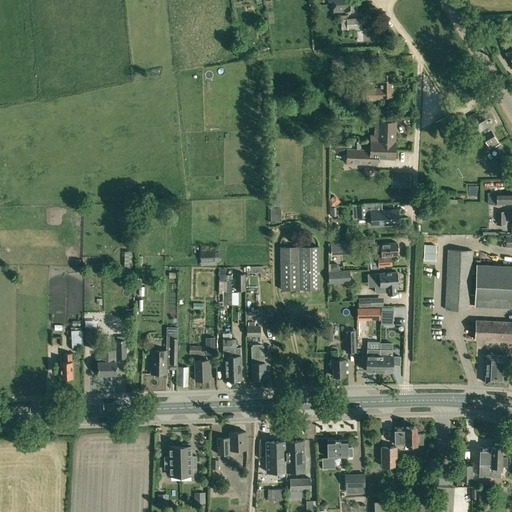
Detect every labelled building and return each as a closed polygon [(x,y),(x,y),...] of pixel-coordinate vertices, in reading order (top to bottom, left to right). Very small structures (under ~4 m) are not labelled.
[(332,0),(333,12),(355,10),(353,0),(332,0)] [(361,18),(341,19),(341,30),(347,29),(347,30),(356,29),(357,41),(372,40),(371,28),(362,28),(361,18)] [(366,88),(366,100),(381,99),(381,97),(392,97),(392,81),(394,80),(394,73),(380,74),(380,87),(366,88)] [(484,129),(486,133),(491,130),(489,126),(496,122),(486,105),(469,115),(480,132),(484,129)] [(449,114),(435,122),(444,137),(458,128),(449,114)] [(370,140),(369,149),(370,149),(395,150),(396,123),(376,122),(376,136),(370,136),(370,140)] [(491,130),(486,133),(482,136),(489,148),(498,142),(491,130)] [(500,143),(495,146),(502,158),(507,155),(500,143)] [(370,149),(369,149),(360,149),(351,149),(342,148),(341,158),(346,158),(346,163),(377,164),(377,158),(394,159),(395,150),(370,149)] [(280,207),(280,166),(272,166),(273,207),(280,207)] [(396,175),(396,184),(408,184),(408,175),(396,175)] [(488,204),(496,204),(496,193),(496,192),(490,192),(490,200),(488,200),(488,204)] [(511,192),(496,193),(496,204),(511,204),(511,192)] [(340,201),(335,196),(329,201),(335,206),(340,201)] [(373,205),(357,205),(358,217),(366,217),(366,213),(373,213),(373,205)] [(273,207),(270,207),(271,221),(281,221),(280,207),(273,207)] [(398,222),(398,211),(382,212),(382,213),(373,213),(374,223),(383,222),(383,224),(392,224),(392,222),(398,222)] [(496,224),(497,224),(505,225),(506,211),(496,211),(496,224)] [(432,225),(422,225),(423,237),(433,237),(432,225)] [(352,249),(352,242),(340,243),(334,243),(334,252),(352,250),(352,249)] [(377,257),(378,266),(391,265),(390,256),(390,255),(397,255),(396,242),(381,243),(381,244),(372,244),(372,252),(377,251),(378,257),(377,257)] [(319,289),(319,246),(281,246),(281,289),(319,289)] [(445,309),(470,310),(470,305),(511,306),(511,266),(477,265),(475,295),(471,295),(472,250),(447,249),(445,309)] [(200,253),(201,261),(215,260),(215,252),(200,253)] [(329,272),(329,283),(349,282),(349,271),(329,272)] [(396,293),(396,285),(397,284),(396,272),(374,273),(375,292),(387,291),(387,294),(396,293)] [(245,274),(236,274),(236,290),(245,290),(245,274)] [(382,297),(358,298),(359,306),(382,306),(382,297)] [(261,318),(260,307),(252,307),(253,318),(261,318)] [(379,307),(368,307),(368,319),(379,318),(379,307)] [(381,312),(381,324),(392,324),(393,312),(381,312)] [(474,339),(511,340),(511,321),(475,319),(474,339)] [(247,325),(247,336),(254,336),(260,336),(259,325),(255,325),(255,322),(248,322),(248,325),(247,325)] [(96,345),(96,327),(84,327),(85,345),(96,345)] [(152,350),(151,373),(166,373),(166,363),(171,363),(177,364),(177,338),(177,328),(169,328),(169,337),(166,337),(166,350),(152,350)] [(72,347),(83,346),(82,330),(71,330),(72,347)] [(116,330),(117,358),(126,358),(125,340),(133,340),(133,330),(116,330)] [(345,331),(346,352),(356,352),(355,330),(345,331)] [(214,354),(214,337),(206,338),(206,354),(214,354)] [(234,348),(236,348),(235,338),(223,339),(223,348),(234,348)] [(190,353),(201,354),(201,345),(190,345),(190,353)] [(253,345),(253,346),(251,346),(252,378),(265,377),(265,363),(264,363),(263,346),(262,346),(262,345),(253,345)] [(236,348),(234,348),(234,356),(233,356),(233,379),(241,379),(241,356),(240,347),(236,348)] [(379,371),(380,349),(367,349),(366,370),(379,371)] [(392,350),(380,349),(379,371),(392,371),(392,358),(392,356),(392,350)] [(98,361),(98,374),(116,374),(115,350),(101,350),(101,361),(98,361)] [(333,366),(333,375),(345,375),(345,360),(339,360),(338,350),(331,351),(331,360),(330,360),(330,366),(333,366)] [(60,361),(61,377),(72,377),(72,361),(71,353),(63,353),(64,361),(60,361)] [(485,382),(506,383),(507,355),(486,354),(485,382)] [(226,379),(233,379),(233,356),(225,356),(226,379)] [(194,360),(195,380),(209,380),(208,360),(194,360)] [(178,384),(188,385),(188,366),(178,366),(178,384)] [(416,443),(422,443),(422,434),(416,434),(416,426),(406,426),(406,427),(394,428),(395,444),(406,444),(416,444),(416,443)] [(230,449),(247,449),(246,431),(229,432),(229,437),(217,437),(217,453),(230,453),(230,449)] [(347,455),(352,455),(352,447),(347,447),(347,439),(327,439),(328,457),(347,456),(347,455)] [(304,440),(285,441),(286,471),(305,470),(304,440)] [(286,471),(285,441),(265,441),(266,471),(286,471)] [(180,446),(181,475),(192,474),(191,468),(197,468),(196,455),(191,455),(191,445),(190,445),(190,443),(181,443),(181,446),(180,446)] [(181,475),(180,446),(169,446),(169,456),(164,456),(164,469),(169,469),(170,475),(181,475)] [(380,446),(380,466),(397,465),(397,446),(380,446)] [(480,465),(480,475),(500,476),(500,465),(506,465),(507,457),(501,457),(501,447),(492,447),(480,446),(479,465),(480,465)] [(459,480),(462,480),(473,480),(473,464),(459,464),(459,480)] [(364,486),(364,474),(345,475),(345,486),(364,486)] [(290,478),(290,479),(290,488),(290,489),(311,489),(310,478),(290,478)] [(267,500),(286,500),(286,489),(268,488),(267,500)] [(205,503),(204,492),(194,493),(195,503),(205,503)] [(168,505),(168,495),(158,495),(158,505),(168,505)] [(374,511),(436,511),(436,499),(374,502),(374,511)] [(317,511),(317,500),(306,501),(305,511),(317,511)]
